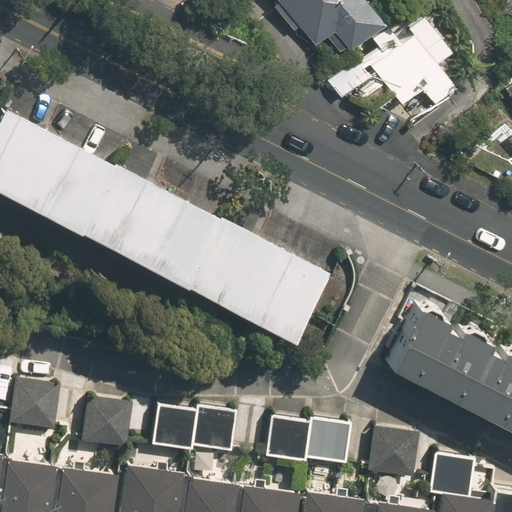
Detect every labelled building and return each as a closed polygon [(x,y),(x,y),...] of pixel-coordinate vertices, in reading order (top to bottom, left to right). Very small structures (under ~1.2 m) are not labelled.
[(390,6),(385,0),(278,0),(321,57),(390,6)] [(428,98),(457,73),(425,36),(435,26),(422,11),(400,30),(389,18),(371,33),(383,47),(365,62),(398,100),(416,84),(428,98)] [(0,174),(30,115),(3,101),(0,106),(0,174)] [(0,184),(20,195),(54,127),(30,115),(0,174),(0,184)] [(45,208),(79,140),(54,127),(20,195),(45,208)] [(70,220),(104,153),(79,140),(45,208),(51,211),(70,220)] [(130,166),(104,153),(70,220),(96,234),(130,166)] [(118,245),(152,177),(130,166),(96,234),(118,245)] [(144,258),(178,190),(152,177),(118,245),(144,258)] [(167,270),(202,202),(178,190),(144,258),(167,270)] [(193,283),(228,216),(202,202),(167,270),(193,283)] [(221,297),(256,230),(228,216),(193,283),(221,297)] [(242,308),(277,241),(256,230),(221,297),(242,308)] [(267,320),(302,253),(277,241),(242,308),(267,320)] [(288,331),(322,264),(302,253),(267,320),(288,331)] [(417,299),(386,359),(428,381),(455,329),(442,322),(446,314),(417,299)] [(490,335),(459,320),(455,329),(428,381),(475,404),(501,352),(485,344),(490,335)] [(511,347),(505,344),(501,352),(475,404),(511,423),(511,347)] [(57,378),(13,373),(7,417),(52,422),(57,378)] [(129,397),(86,390),(78,437),(122,444),(129,397)] [(195,405),(155,398),(149,441),(189,447),(190,439),(195,405)] [(196,398),(195,405),(190,439),(228,445),(234,403),(196,398)] [(309,416),(270,410),(263,451),(303,457),(303,451),(309,416)] [(310,410),(309,416),(303,451),(344,457),(350,417),(310,410)] [(415,426),(372,420),(366,466),(409,471),(415,426)] [(473,452),(434,446),(427,488),(439,490),(439,485),(467,490),(473,452)] [(0,467),(0,511),(43,511),(52,458),(2,451),(0,467)] [(50,511),(106,511),(113,465),(58,457),(50,511)] [(114,511),(171,511),(179,465),(122,457),(114,511)] [(176,511),(229,511),(235,476),(183,469),(176,511)] [(234,511),(289,511),(294,486),(240,478),(234,511)] [(511,511),(511,484),(489,481),(487,492),(492,493),(489,511),(511,511)] [(299,511),(355,511),(359,491),(304,484),(299,511)] [(439,490),(435,511),(489,511),(492,493),(487,492),(467,490),(439,485),(439,490)] [(426,511),(428,501),(373,493),(370,511),(426,511)]
